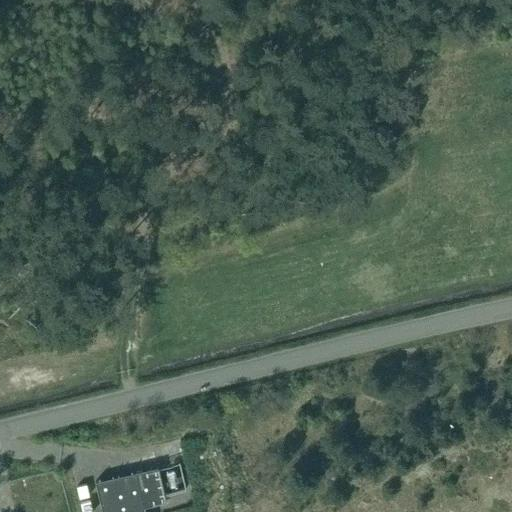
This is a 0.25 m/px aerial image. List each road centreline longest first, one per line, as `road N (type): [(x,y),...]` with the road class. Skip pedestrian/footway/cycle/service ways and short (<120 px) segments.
road 1 (unclassified): [(0,431),(511,309)]
road 2 (track): [(201,0),(231,118),(170,142),(139,174),(127,400)]
